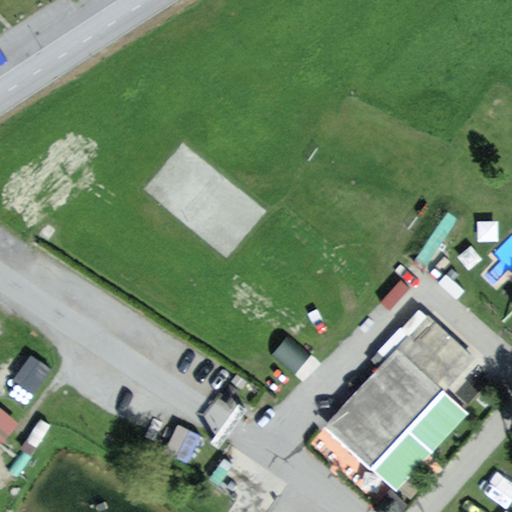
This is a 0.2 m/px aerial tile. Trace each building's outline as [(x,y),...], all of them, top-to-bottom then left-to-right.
[(384,298),(393,307),(413,287),(404,278),(384,298)] [(472,356),(428,316),(331,425),(402,488),(473,409),(446,385),(472,356)] [(293,333),(275,353),(299,375),(317,355),(293,333)] [(17,377),(37,392),(56,368),(36,352),(17,377)] [(23,421),(3,404),(0,407),(0,432),(8,439),(23,421)] [(55,424),(45,417),(31,438),(41,445),(55,424)]
